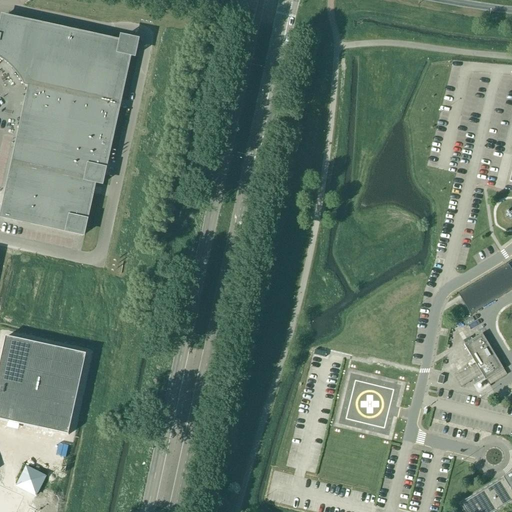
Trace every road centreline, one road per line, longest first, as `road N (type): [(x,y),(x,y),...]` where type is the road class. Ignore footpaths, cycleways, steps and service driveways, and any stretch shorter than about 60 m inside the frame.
road 1 (secondary): [(175,511),(288,0)]
road 2 (secondary): [(248,57),(147,511)]
